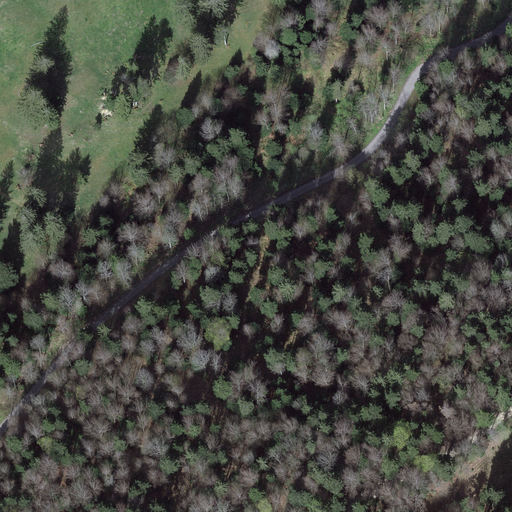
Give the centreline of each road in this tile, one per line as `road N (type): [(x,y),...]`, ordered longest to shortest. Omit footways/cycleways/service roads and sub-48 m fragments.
road 1 (unclassified): [(0,426),(71,345),(159,266),(346,166),(377,138),(420,69),(511,18)]
road 2 (track): [(351,511),(511,412)]
